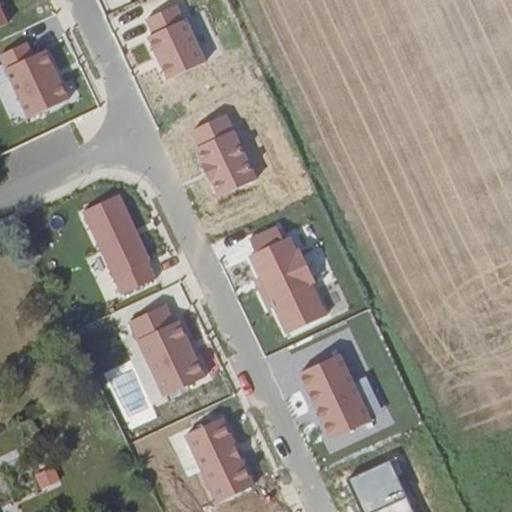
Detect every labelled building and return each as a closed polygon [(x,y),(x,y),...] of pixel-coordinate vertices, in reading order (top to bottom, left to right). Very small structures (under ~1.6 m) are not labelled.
[(152,35),(184,20),(177,5),(145,20),(152,35)] [(152,35),(147,37),(167,79),(206,61),(186,19),(184,20),(152,35)] [(28,43),(0,55),(0,56),(29,118),(68,100),(45,52),(35,57),(28,43)] [(123,293),(159,276),(120,196),(85,213),(123,293)] [(286,225),(243,244),(286,335),(328,315),(286,225)] [(171,395),(211,375),(172,301),(133,321),(171,395)] [(301,374),(331,440),(370,423),(340,357),(301,374)] [(182,436),(217,505),(257,485),(222,416),(182,436)] [(390,459),(346,479),(361,511),(370,511),(407,496),(390,459)] [(54,466),(36,473),(42,489),(60,483),(54,466)] [(414,511),(407,496),(370,511),(414,511)]
